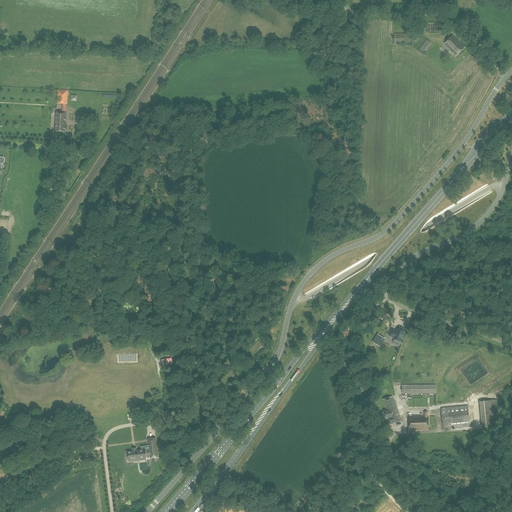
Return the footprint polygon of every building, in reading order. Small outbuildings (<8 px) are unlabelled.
[(427,33),(439,33),(439,23),(427,23),(427,33)] [(419,41),(423,34),(420,32),(420,31),(417,29),(414,33),(415,34),(413,37),(419,41)] [(394,43),(410,43),(409,34),(394,34),(394,43)] [(456,56),(464,47),(453,35),(444,44),(456,56)] [(425,53),(431,43),(427,40),(420,50),(425,53)] [(67,103),(67,90),(58,90),(57,103),(67,103)] [(67,130),(67,126),(65,126),(66,112),(56,112),(55,131),(65,131),(65,130),(67,130)] [(404,331),(397,328),(396,330),(391,329),(389,335),(394,337),(393,339),(400,341),(404,331)] [(380,346),(385,338),(378,334),(373,342),(380,346)] [(402,393),(435,393),(435,385),(402,385),(402,393)] [(392,397),(382,399),(385,410),(383,413),(384,416),(387,417),(389,423),(401,420),(399,414),(398,414),(395,409),(396,408),(392,397)] [(481,425),(491,424),(494,424),(491,403),(496,402),(495,400),(492,400),(479,402),(481,425)] [(443,429),(469,426),(468,406),(441,408),(443,429)] [(428,416),(427,412),(424,412),(424,416),(418,416),(419,430),(429,430),(428,416)] [(409,431),(419,430),(418,416),(409,416),(409,431)] [(161,454),(162,442),(155,441),(155,449),(137,451),(137,449),(133,449),(133,451),(128,452),(129,461),(134,461),(134,458),(147,457),(146,454),(154,453),(161,454)]
